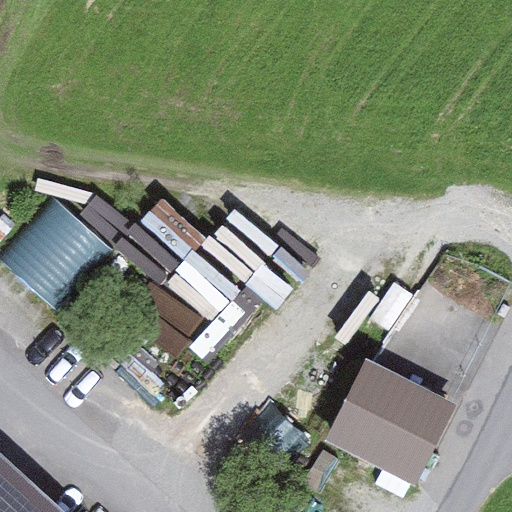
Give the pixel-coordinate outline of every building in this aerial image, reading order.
[(0,256),(0,259),(54,308),(111,245),(55,195),(0,256)] [(314,255),(268,219),(253,237),(207,200),(185,226),(278,300),(314,255)] [(216,346),(233,297),(162,271),(144,320),(216,346)] [(456,401),(365,358),(327,438),(418,482),(456,401)] [(0,511),(69,511),(0,447),(0,511)]
